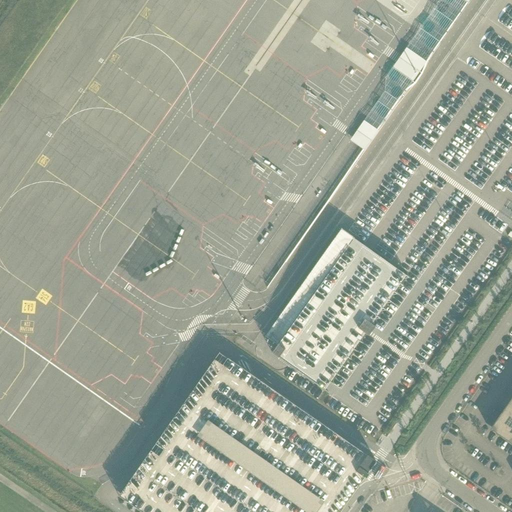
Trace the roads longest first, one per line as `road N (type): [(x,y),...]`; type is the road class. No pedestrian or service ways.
road 1 (unclassified): [(490,511),(431,469),(425,441),(511,318)]
road 2 (unknown): [(227,381),(343,461),(316,508)]
road 3 (unknown): [(198,421),(316,508)]
road 4 (unknown): [(179,444),(281,511)]
